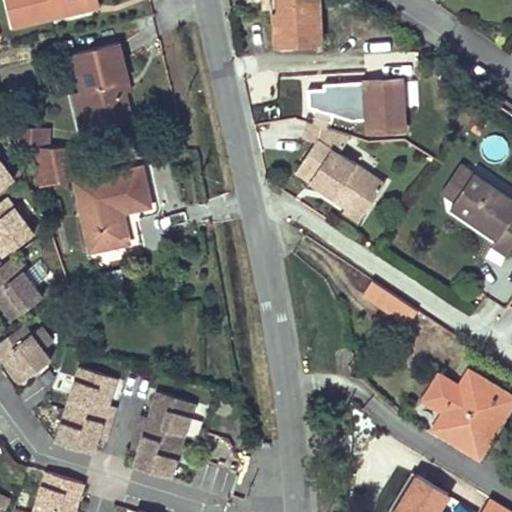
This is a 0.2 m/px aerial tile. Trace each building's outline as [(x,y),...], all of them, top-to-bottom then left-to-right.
[(6,0),(12,26),(53,17),(50,2),(59,1),(63,14),(89,8),(86,0),(6,0)] [(86,0),(89,8),(102,5),(100,0),(86,0)] [(50,2),(53,17),(63,14),(59,1),(50,2)] [(275,4),(276,7),(277,43),(322,40),(319,2),(275,4)] [(74,93),(83,128),(131,117),(126,97),(122,80),(128,78),(120,42),(73,54),(81,91),(74,93)] [(122,80),(126,97),(133,95),(128,78),(122,80)] [(403,79),(324,82),(325,104),(367,102),(369,130),(405,129),(403,79)] [(340,153),(351,135),(311,123),(305,133),(318,141),(299,172),(330,191),(331,190),(338,194),(334,199),(348,207),(352,202),(366,210),(384,180),(340,153)] [(51,130),(17,128),(23,146),(33,145),(49,145),(51,130)] [(33,145),(42,183),(78,175),(72,146),(49,145),(33,145)] [(77,182),(91,251),(130,242),(125,211),(152,205),(143,167),(77,182)] [(511,201),(472,174),(451,206),(496,236),(491,243),(506,253),(511,245),(511,201)] [(0,185),(0,241),(28,220),(0,185)] [(331,190),(330,191),(328,195),(334,199),(338,194),(331,190)] [(352,202),(348,207),(345,212),(359,221),(366,210),(352,202)] [(0,303),(11,317),(41,294),(34,285),(23,271),(11,256),(1,264),(0,262),(0,303)] [(46,274),(36,261),(23,271),(34,285),(46,274)] [(420,309),(373,279),(364,294),(410,325),(420,309)] [(22,322),(0,339),(0,362),(4,360),(19,379),(49,357),(42,348),(29,331),(22,322)] [(52,339),(40,324),(29,331),(42,348),(52,339)] [(82,367),(57,442),(95,453),(99,439),(105,440),(118,405),(111,402),(118,379),(82,367)] [(499,387),(471,369),(468,374),(496,392),(499,387)] [(435,428),(479,456),(511,403),(511,395),(499,387),(496,392),(468,374),(461,385),(449,377),(424,414),(438,422),(435,428)] [(141,451),(136,466),(173,477),(197,403),(160,391),(152,414),(145,412),(133,449),(141,451)] [(227,399),(222,413),(235,417),(239,403),(227,399)] [(437,511),(448,493),(418,474),(397,509),(390,506),(387,511),(437,511)] [(47,476),(35,511),(75,511),(83,488),(47,476)] [(0,511),(1,511),(5,511),(11,497),(0,492),(0,511)] [(505,511),(490,503),(484,511),(505,511)]
